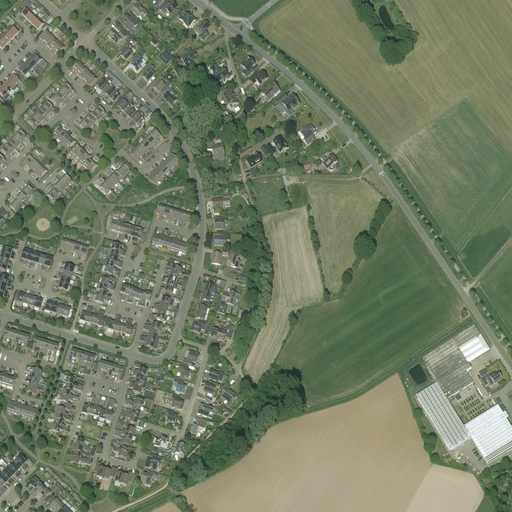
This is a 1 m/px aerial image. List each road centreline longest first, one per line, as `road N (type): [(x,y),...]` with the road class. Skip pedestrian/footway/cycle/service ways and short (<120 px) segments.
road 1 (tertiary): [(464,291),(359,145),(235,32)]
road 2 (track): [(237,369),(262,322),(267,287),(264,239),(231,131)]
road 3 (residential): [(209,349),(182,433),(147,429),(132,466),(104,458)]
road 4 (residential): [(133,355),(5,315)]
road 5 (residential): [(85,39),(176,135)]
road 6 (track): [(373,164),(335,176),(244,180)]
